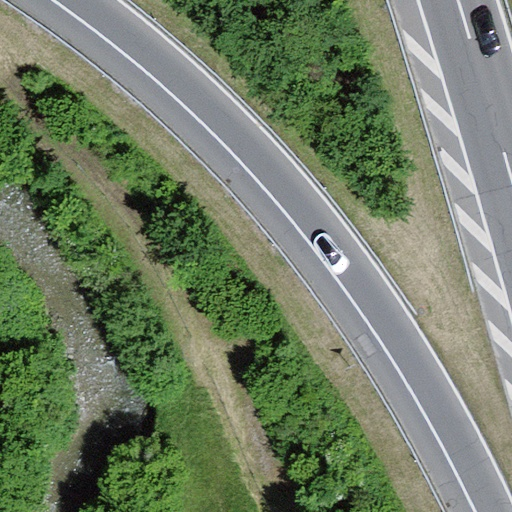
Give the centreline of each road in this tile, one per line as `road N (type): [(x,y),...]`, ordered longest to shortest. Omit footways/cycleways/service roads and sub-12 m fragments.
road 1 (motorway): [(81,0),(199,96),(315,221),(424,378),(492,511)]
road 2 (motorway): [(463,0),(511,161)]
